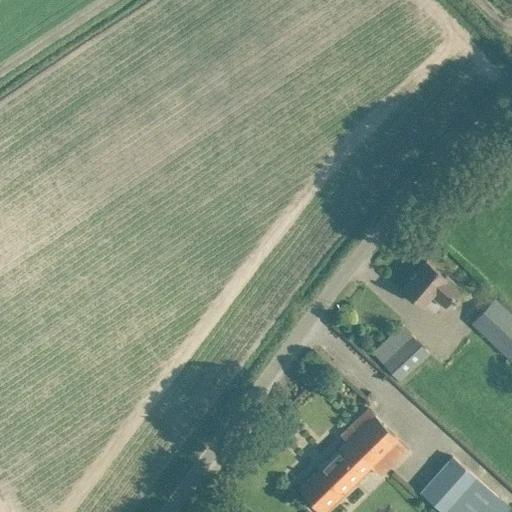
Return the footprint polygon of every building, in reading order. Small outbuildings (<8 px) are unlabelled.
[(422,304),(430,295),(443,306),(459,288),(426,260),(403,287),(422,304)] [(511,360),(511,312),(494,296),(471,321),(511,360)] [(373,351),(387,366),(399,378),(428,350),(402,323),(373,351)] [(477,400),(490,385),(508,401),(511,395),(511,363),(480,335),(446,372),(477,400)] [(299,487),(322,511),(371,464),(380,474),(407,447),(368,407),(341,434),(347,440),(299,487)] [(443,511),(502,511),(509,505),(452,454),(420,491),(443,511)]
